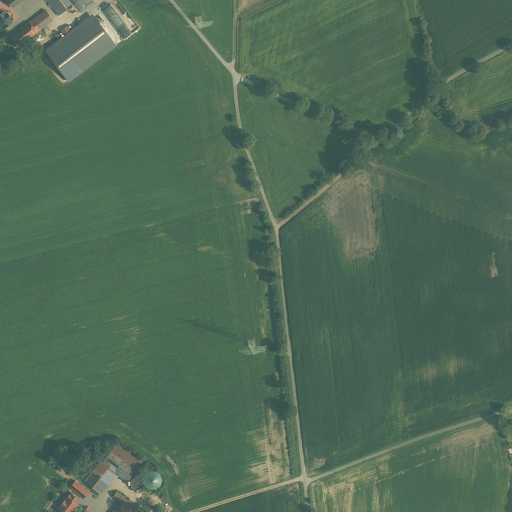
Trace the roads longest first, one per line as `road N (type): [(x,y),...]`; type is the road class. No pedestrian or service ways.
road 1 (unclassified): [(233,73),(240,134),(274,229),(306,511)]
road 2 (unclassified): [(233,73),(380,138),(440,86),(511,45)]
road 3 (track): [(380,138),(274,229)]
